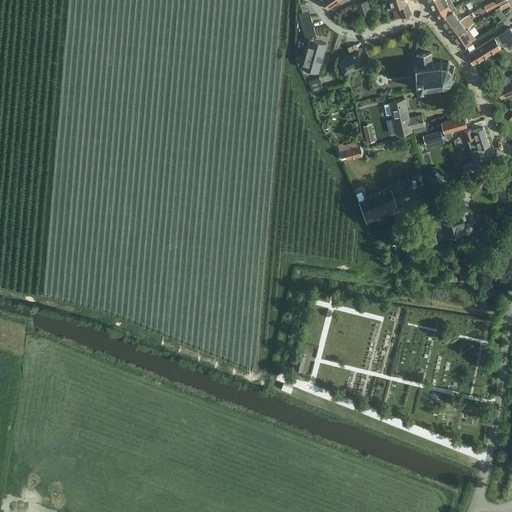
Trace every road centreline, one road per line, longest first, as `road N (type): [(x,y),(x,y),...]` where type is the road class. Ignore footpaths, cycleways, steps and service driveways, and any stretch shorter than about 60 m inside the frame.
road 1 (unclassified): [(472,511),(491,440),(511,284)]
road 2 (residential): [(426,12),(343,31),(313,0)]
